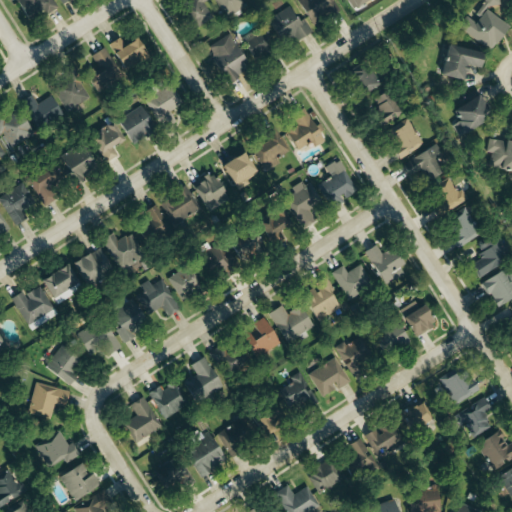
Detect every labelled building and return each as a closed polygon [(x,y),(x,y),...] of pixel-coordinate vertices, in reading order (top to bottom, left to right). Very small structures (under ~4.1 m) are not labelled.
[(56,5),(52,0),(14,0),(29,23),(56,5)] [(192,0),(181,7),(194,30),(214,19),(204,2),(208,0),(207,0),(192,0)] [(214,0),(224,18),(247,6),(243,0),(214,0)] [(296,0),(309,22),(324,14),(326,19),(342,11),(336,0),(332,0),(328,2),(326,0),(296,0)] [(348,0),(355,9),(368,0),(348,0)] [(481,11),(501,7),(499,0),(475,0),(476,1),(479,0),(481,11)] [(297,22),(291,8),(268,18),(280,46),(311,32),(305,18),(297,22)] [(466,16),(458,28),(491,51),(509,25),(486,9),(476,23),(466,16)] [(253,58),(272,48),(264,33),(245,43),(253,58)] [(209,46),(227,81),(249,70),(231,35),(209,46)] [(121,69),(146,57),(137,40),(112,53),(121,69)] [(441,76),(462,81),(466,66),(479,69),(483,54),(448,45),(441,76)] [(96,92),(122,76),(104,48),(90,57),(97,66),(84,74),(96,92)] [(380,88),(375,72),(356,77),(360,93),(380,88)] [(53,88),(64,112),(89,101),(78,77),(53,88)] [(169,111),(182,104),(171,85),(144,100),(159,127),(173,119),(169,111)] [(373,97),(381,124),(400,118),(392,91),(373,97)] [(26,109),(36,128),(62,114),(52,96),(26,109)] [(459,122),(451,126),(458,137),(491,117),(478,96),(452,112),(459,122)] [(129,144),(155,132),(143,107),(117,119),(129,144)] [(285,133),(296,151),(311,142),(314,147),(323,142),(303,109),(291,116),(297,126),(285,133)] [(0,136),(3,135),(10,148),(32,135),(18,111),(0,122),(0,121),(0,136)] [(401,159),(424,145),(408,119),(385,133),(401,159)] [(122,141),(113,124),(89,137),(103,164),(117,156),(112,147),(122,141)] [(265,170),(290,153),(275,130),(250,148),(265,170)] [(511,172),(511,143),(489,138),(486,152),(492,153),(489,168),(511,172)] [(404,167),(413,177),(418,173),(426,183),(444,168),(435,157),(442,152),(435,143),(404,167)] [(59,159),(73,183),(96,169),(82,146),(59,159)] [(234,187),(256,173),(242,153),(221,167),(234,187)] [(331,177),(318,185),(332,208),(344,201),(343,199),(357,191),(338,160),(325,168),(331,177)] [(63,181),(54,164),(28,179),(37,196),(63,181)] [(229,200),(212,174),(192,187),(209,213),(229,200)] [(309,180),(292,190),(294,193),(283,200),(295,219),(323,203),(309,180)] [(458,192),(450,180),(431,193),(445,214),(468,199),(462,190),(458,192)] [(0,198),(0,203),(14,223),(38,206),(22,183),(0,198)] [(198,211),(189,189),(161,201),(171,223),(198,211)] [(144,211),(150,222),(138,227),(146,243),(170,232),(158,205),(144,211)] [(258,221),(265,239),(290,229),(283,211),(258,221)] [(450,239),(457,251),(480,235),(464,211),(447,222),(456,235),(450,239)] [(0,231),(2,234),(9,230),(0,214),(0,231)] [(231,246),(239,258),(262,243),(254,231),(231,246)] [(116,241),(112,233),(102,239),(118,270),(143,257),(131,233),(116,241)] [(477,249),(483,258),(471,267),(479,279),(511,256),(496,235),(477,249)] [(382,254),(376,245),(363,253),(384,286),(406,272),(391,248),(382,254)] [(112,273),(101,249),(72,262),(83,286),(112,273)] [(234,263),(215,249),(204,262),(224,277),(234,263)] [(55,305),(74,294),(70,286),(76,283),(66,264),(40,278),(55,305)] [(347,273),(342,266),(331,274),(349,301),(373,285),(360,265),(347,273)] [(180,298),(203,284),(192,266),(168,280),(180,298)] [(511,298),(511,275),(507,268),(482,283),(497,308),(511,298)] [(339,308),(330,292),(334,290),(326,278),(300,295),(318,322),(339,308)] [(150,318),(163,310),(166,316),(180,308),(162,279),(151,286),(148,281),(139,286),(143,292),(136,297),(150,318)] [(24,294),(23,291),(11,296),(29,330),(56,316),(40,285),(24,294)] [(121,338),(146,324),(132,300),(107,314),(121,338)] [(418,308),(415,302),(398,310),(412,337),(434,326),(424,305),(418,308)] [(268,313),(286,343),(313,327),(301,305),(287,313),(282,305),(268,313)] [(254,359),(279,346),(265,319),(240,332),(254,359)] [(407,340),(397,323),(369,340),(379,357),(407,340)] [(335,350),(353,376),(364,369),(360,363),(372,355),(359,334),(335,350)] [(68,383),(83,359),(59,345),(45,369),(68,383)] [(226,353),(221,346),(209,353),(224,376),(249,361),(239,345),(226,353)] [(193,400),(220,388),(205,356),(190,363),(195,374),(183,379),(193,400)] [(322,397),(336,388),(336,389),(350,381),(335,357),(308,374),(322,397)] [(473,390),(451,370),(437,384),(459,405),(473,390)] [(283,388),(287,408),(312,404),(307,372),(292,375),(294,386),(283,388)] [(54,404),(65,407),(69,392),(36,382),(27,413),(50,419),(54,404)] [(160,384),(147,394),(166,418),(188,401),(173,382),(163,389),(160,384)] [(129,404),(136,415),(124,423),(136,443),(162,426),(142,396),(129,404)] [(403,416),(413,431),(433,417),(422,402),(403,416)] [(490,429),(480,404),(459,413),(469,438),(490,429)] [(277,415),(272,406),(256,415),(261,424),(277,415)] [(217,437),(227,450),(253,430),(243,416),(217,437)] [(378,434),(375,429),(364,434),(378,459),(401,447),(391,427),(378,434)] [(511,452),(499,431),(477,444),(491,467),(511,454),(511,452)] [(36,447),(50,471),(78,453),(72,442),(68,445),(60,433),(36,447)] [(226,461),(211,437),(186,452),(200,476),(226,461)] [(377,467),(362,437),(344,446),(359,476),(377,467)] [(155,468),(163,491),(192,480),(184,457),(155,468)] [(306,476),(317,489),(323,485),(328,490),(343,477),(326,458),(306,476)] [(94,473),(88,476),(82,464),(59,475),(72,500),(100,485),(94,473)] [(511,467),(498,477),(511,498),(511,467)] [(0,476),(0,505),(27,494),(22,481),(17,483),(13,471),(0,476)] [(274,494),(285,511),(321,511),(323,511),(307,486),(294,495),(287,485),(274,494)] [(439,511),(438,487),(408,489),(409,511),(439,511)] [(113,511),(103,492),(76,506),(78,511),(113,511)] [(399,511),(397,499),(371,505),(372,511),(399,511)] [(4,511),(32,511),(24,500),(4,511)] [(482,511),(458,502),(454,511),(482,511)]
